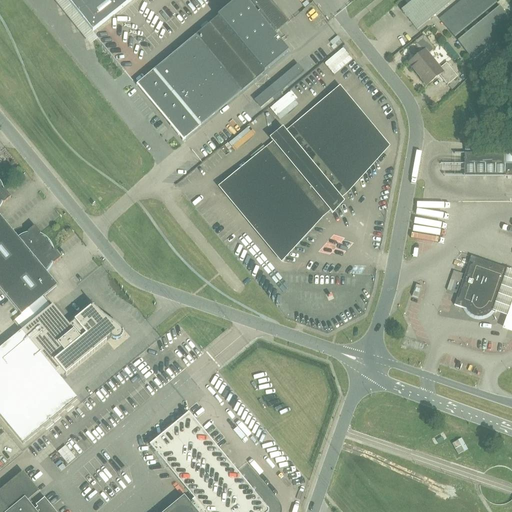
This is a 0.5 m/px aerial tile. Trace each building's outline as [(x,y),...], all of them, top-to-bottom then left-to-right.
[(66,0),(92,32),(132,0),(66,0)] [(243,0),(237,0),(217,18),(263,73),(288,53),(243,0)] [(270,1),(269,0),(249,0),(259,11),(270,1)] [(401,10),(417,30),(452,0),(406,0),(404,2),(407,5),(401,10)] [(473,60),(511,27),(511,22),(493,0),(462,0),(439,19),(473,60)] [(154,70),(136,85),(154,107),(182,141),(243,91),(263,73),(217,18),(209,24),(208,25),(206,22),(200,27),(202,30),(196,35),(154,70)] [(421,53),(408,63),(416,73),(432,59),(428,54),(435,49),(424,35),(413,43),(421,53)] [(432,59),(416,73),(426,86),(439,75),(447,85),(457,77),(446,63),(440,68),(432,59)] [(279,92),(304,72),(297,64),(266,90),(275,101),(282,95),(279,92)] [(332,213),(342,202),(339,198),(347,192),(388,147),(339,88),(285,133),(282,129),(271,139),(274,142),(219,187),(281,262),(322,216),(326,213),(330,210),(332,213)] [(464,159),(464,164),(504,164),(504,176),(511,175),(511,153),(468,153),(464,153),(464,159)] [(0,229),(6,224),(0,216),(0,203),(1,202),(4,203),(11,197),(5,190),(2,191),(2,190),(1,188),(1,187),(0,186),(0,185),(0,229)] [(0,281),(48,242),(47,241),(46,240),(45,239),(44,239),(43,238),(41,237),(39,236),(40,233),(34,226),(27,232),(28,235),(26,236),(23,236),(22,237),(21,238),(19,239),(18,238),(6,224),(0,229),(0,281)] [(48,242),(0,281),(0,289),(21,315),(13,321),(21,331),(52,305),(45,296),(57,285),(45,271),(47,269),(47,268),(48,267),(50,265),(50,263),(51,263),(54,264),(61,258),(55,251),(52,251),(51,249),(51,248),(50,247),(50,246),(49,244),(48,242)] [(454,304),(453,304),(453,305),(454,305),(454,306),(455,306),(455,305),(466,309),(468,313),(471,315),(474,317),(475,317),(478,318),(482,317),(485,316),(489,314),(491,312),(494,313),(495,313),(496,313),(497,312),(496,312),(510,271),(511,271),(511,270),(510,270),(510,269),(509,270),(472,257),(472,256),(471,256),(470,256),(470,257),(454,304)] [(462,274),(453,271),(447,290),(456,293),(462,274)] [(412,296),(418,298),(421,287),(416,285),(412,296)] [(511,286),(497,330),(511,334),(511,286)] [(104,316),(103,316),(101,314),(99,312),(96,310),(93,306),(91,303),(90,303),(92,306),(69,325),(52,305),(21,331),(0,348),(0,416),(23,444),(77,399),(61,379),(111,338),(112,339),(113,340),(114,340),(115,340),(117,340),(118,340),(119,339),(120,339),(120,338),(121,338),(121,337),(122,336),(122,335),(122,334),(122,333),(122,332),(121,330),(120,329),(119,328),(117,326),(115,325),(110,321),(108,320),(108,319),(108,318),(108,317),(107,317),(107,316),(106,316),(105,316),(104,316)] [(32,511),(24,502),(38,491),(22,472),(0,490),(0,511),(281,511),(281,509),(281,508),(281,506),(280,505),(279,503),(279,502),(247,464),(238,472),(188,413),(149,445),(194,499),(187,504),(183,500),(168,511),(55,511),(44,498),(35,505),(37,507),(32,511)] [(464,451),(458,440),(452,444),(458,455),(464,451)]
